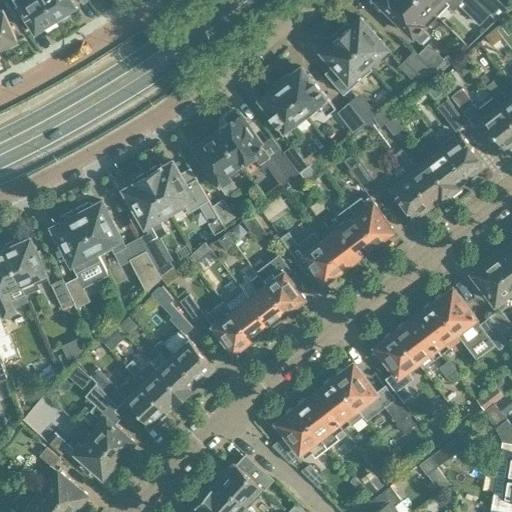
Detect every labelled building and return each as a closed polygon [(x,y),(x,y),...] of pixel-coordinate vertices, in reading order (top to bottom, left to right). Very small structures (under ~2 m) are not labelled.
[(44,0),(6,0),(5,1),(18,19),(25,15),(36,31),(44,26),(45,28),(58,20),(44,0)] [(44,0),(58,20),(70,13),(68,10),(76,6),(72,0),(44,0)] [(436,16),(420,0),(377,0),(414,38),(415,36),(421,42),(430,33),(424,28),(436,16)] [(420,0),(436,16),(448,5),(453,10),(460,3),(457,0),(420,0)] [(477,0),(470,0),(463,7),(480,24),(491,13),(477,0)] [(510,9),(500,0),(477,0),(491,13),(497,19),(510,9)] [(0,49),(19,41),(4,8),(0,9),(0,49)] [(345,22),(337,29),(370,65),(381,55),(384,58),(392,51),(390,48),(361,16),(353,23),(345,22)] [(501,35),(495,26),(485,34),(491,42),(501,35)] [(370,65),(337,29),(330,36),(330,44),(322,51),(351,83),(353,85),(361,77),(359,75),(370,65)] [(429,42),(419,52),(418,53),(434,69),(445,58),(429,42)] [(418,53),(419,52),(415,48),(399,65),(412,77),(414,75),(419,80),(423,77),(424,78),(434,69),(418,53)] [(287,74),(279,80),(306,116),(320,105),(327,114),(333,109),(302,67),(291,75),(287,74)] [(306,116),(279,80),(271,87),(270,90),(260,99),(285,132),(292,141),(302,134),(295,125),(306,116)] [(511,90),(506,95),(494,80),(487,85),(495,95),(499,100),(498,100),(511,118),(511,90)] [(511,118),(498,100),(499,100),(495,95),(479,108),(463,86),(452,95),(476,127),(485,120),(505,146),(511,140),(511,118)] [(360,91),(349,101),(368,121),(379,112),(360,91)] [(384,106),(395,119),(405,110),(393,97),(384,106)] [(468,122),(449,97),(438,105),(456,130),(468,122)] [(368,121),(349,101),(338,111),(354,132),(368,121)] [(272,135),(271,136),(259,144),(239,115),(216,131),(243,168),(256,158),(260,163),(261,163),(265,169),(269,166),(282,185),(299,172),(283,151),(284,150),(272,135)] [(430,126),(423,132),(431,143),(438,138),(430,126)] [(243,168),(216,131),(203,141),(202,140),(201,139),(199,138),(197,138),(195,139),(194,140),(193,140),(193,141),(192,142),(192,143),(192,144),(192,145),(193,146),(193,147),(217,181),(219,181),(220,183),(220,184),(226,193),(238,185),(231,176),(243,168)] [(443,144),(443,145),(466,175),(468,174),(471,175),(476,171),(476,168),(483,163),(460,132),(454,136),(453,134),(442,143),(443,144)] [(295,142),(284,150),(283,151),(299,172),(300,171),(310,163),(295,142)] [(432,201),(401,160),(386,171),(367,145),(356,153),(360,159),(377,182),(381,187),(388,181),(414,215),(422,209),(425,210),(431,205),(431,202),(432,201)] [(466,175),(443,145),(426,157),(452,192),(461,185),(458,181),(466,175)] [(452,192),(426,157),(416,165),(403,147),(396,152),(401,160),(432,201),(440,195),(442,199),(452,192)] [(317,159),(310,163),(300,171),(308,182),(325,169),(317,159)] [(360,159),(350,167),(367,190),(377,182),(360,159)] [(181,176),(172,161),(163,166),(163,165),(162,165),(161,164),(160,164),(158,164),(146,172),(170,213),(185,205),(190,213),(210,201),(191,170),(181,176)] [(170,213),(146,172),(133,179),(132,180),(132,181),(132,182),(132,183),(133,184),(124,189),(145,225),(149,223),(153,232),(141,239),(161,275),(176,263),(161,236),(168,232),(160,219),(170,213)] [(370,195),(362,201),(359,197),(349,205),(378,244),(387,237),(386,236),(395,229),(370,195)] [(274,196),(262,205),(279,228),(291,219),(274,196)] [(224,197),(212,205),(220,218),(223,224),(237,215),(224,197)] [(319,200),(310,206),(316,215),(325,209),(319,200)] [(125,247),(102,201),(92,206),(90,201),(75,209),(98,254),(112,247),(121,264),(123,263),(124,265),(132,261),(147,291),(162,276),(161,275),(141,239),(139,240),(138,239),(125,247)] [(378,244),(349,205),(332,217),(335,221),(334,222),(359,256),(368,250),(369,251),(378,244)] [(107,273),(98,254),(75,209),(60,217),(62,221),(52,226),(72,265),(73,265),(78,275),(66,281),(75,302),(77,307),(91,299),(84,285),(107,273)] [(253,212),(243,219),(258,240),(268,232),(253,212)] [(220,218),(210,225),(216,235),(225,227),(223,224),(220,218)] [(359,256),(334,222),(327,227),(329,232),(320,239),(343,271),(353,264),(351,262),(359,256)] [(226,234),(219,239),(227,250),(234,245),(226,234)] [(47,277),(30,238),(18,243),(16,240),(3,245),(20,286),(23,285),(26,292),(39,286),(37,282),(47,277)] [(343,271),(320,239),(313,244),(309,240),(301,247),(303,251),(303,252),(324,282),(332,276),(334,278),(343,271)] [(0,308),(3,316),(16,311),(14,307),(27,301),(23,293),(26,292),(23,285),(20,286),(3,245),(0,246),(0,308)] [(511,250),(509,246),(502,252),(496,250),(488,256),(511,287),(511,250)] [(259,274),(287,311),(288,310),(291,311),(296,307),(296,304),(305,297),(287,273),(291,270),(280,255),(258,272),(259,274)] [(511,293),(511,287),(488,256),(480,262),(480,267),(481,267),(473,273),(496,305),(498,304),(500,307),(491,315),(497,323),(503,332),(511,325),(511,321),(503,309),(509,303),(505,298),(511,293)] [(287,311),(259,274),(250,280),(256,288),(247,295),(271,327),(281,320),(279,317),(287,311)] [(75,302),(66,281),(64,277),(52,283),(64,308),(75,302)] [(214,365),(188,337),(185,334),(194,326),(171,300),(174,297),(163,285),(159,285),(152,291),(173,315),(170,317),(181,328),(165,343),(173,351),(172,352),(198,380),(199,379),(202,379),(207,374),(207,372),(214,365)] [(486,331),(452,287),(444,294),(440,293),(435,297),(434,301),(433,302),(461,339),(463,337),(469,344),(486,331)] [(203,309),(194,297),(190,292),(181,299),(195,319),(205,312),(203,309)] [(247,295),(229,309),(252,338),(260,332),(262,334),(271,327),(247,295)] [(252,338),(229,309),(224,301),(205,315),(233,352),(242,345),(245,345),(250,342),(251,339),(252,338)] [(461,339),(433,302),(431,303),(428,303),(422,307),(422,310),(414,316),(442,353),(461,339)] [(491,315),(480,323),(486,331),(500,349),(511,341),(503,332),(497,323),(491,315)] [(136,324),(128,316),(118,325),(126,334),(136,324)] [(396,330),(395,331),(419,363),(422,368),(442,353),(414,316),(405,323),(402,323),(396,327),(396,330)] [(0,317),(0,350),(2,355),(15,350),(0,317)] [(384,339),(376,346),(395,371),(385,378),(403,402),(412,395),(405,385),(413,379),(408,371),(419,363),(395,331),(393,332),(389,332),(384,336),(384,339)] [(164,355),(154,365),(183,396),(183,393),(186,394),(191,389),(191,386),(198,380),(172,352),(173,351),(165,343),(162,339),(155,345),(164,355)] [(0,380),(10,377),(0,350),(0,380)] [(449,359),(440,366),(448,376),(456,370),(449,359)] [(133,360),(127,366),(136,375),(142,369),(133,360)] [(142,369),(136,375),(141,380),(140,382),(166,409),(174,403),(177,403),(181,399),(181,395),(183,396),(154,365),(151,361),(142,369)] [(337,375),(335,377),(359,409),(364,415),(366,418),(385,404),(395,396),(386,384),(377,392),(354,362),(345,369),(342,368),(337,372),(337,375)] [(99,368),(90,376),(94,380),(110,396),(119,388),(99,368)] [(166,409),(140,382),(141,380),(136,375),(134,373),(119,388),(110,396),(114,400),(117,404),(125,397),(150,424),(157,418),(160,418),(165,413),(165,411),(166,409)] [(324,385),(316,391),(343,428),(349,423),(351,425),(364,415),(359,409),(335,377),(333,378),(330,377),(324,382),(324,385)] [(99,423),(91,432),(122,460),(128,452),(129,451),(129,450),(129,449),(129,448),(129,447),(128,446),(134,440),(115,424),(124,414),(115,406),(117,404),(114,400),(110,396),(94,380),(83,392),(94,402),(90,406),(101,416),(96,421),(99,423)] [(477,397),(482,404),(484,408),(498,397),(491,387),(477,397)] [(336,433),(343,428),(316,391),(307,398),(303,397),(298,401),(298,405),(296,406),(328,448),(341,438),(336,433)] [(396,395),(395,396),(385,404),(406,433),(418,424),(396,395)] [(328,448),(296,406),(295,407),(291,407),(286,410),(287,414),(276,421),(301,453),(305,457),(312,452),(316,457),(328,448)] [(511,423),(508,417),(496,426),(503,440),(500,458),(497,474),(511,475),(511,423)] [(122,460),(91,432),(83,442),(80,439),(72,448),(103,475),(108,468),(110,469),(111,469),(113,469),(114,468),(122,460)] [(58,433),(50,442),(63,453),(71,445),(58,433)] [(283,437),(273,445),(290,461),(298,455),(283,437)] [(454,439),(442,447),(449,454),(460,447),(454,439)] [(47,471),(39,480),(43,484),(76,511),(82,505),(81,500),(88,492),(57,466),(57,467),(54,464),(61,456),(48,445),(40,454),(52,464),(47,471)] [(438,465),(430,455),(420,463),(428,473),(438,465)] [(390,469),(380,457),(372,463),(382,475),(390,469)] [(219,478),(218,478),(248,506),(274,478),(254,461),(245,471),(236,463),(234,461),(227,468),(224,469),(218,475),(219,478)] [(309,462),(302,470),(317,485),(324,477),(309,462)] [(374,472),(365,480),(374,490),(383,482),(374,472)] [(362,482),(353,473),(349,477),(358,486),(362,482)] [(511,475),(497,474),(495,491),(492,507),(511,509),(511,475)] [(254,511),(248,506),(218,478),(211,486),(208,486),(201,493),(221,511),(254,511)] [(75,511),(76,511),(43,484),(34,494),(20,483),(15,490),(40,511),(75,511)] [(401,511),(395,504),(402,499),(391,484),(361,507),(364,511),(401,511)] [(40,511),(15,490),(9,497),(22,508),(19,511),(40,511)] [(194,504),(188,511),(221,511),(201,493),(194,501),(194,504)]
